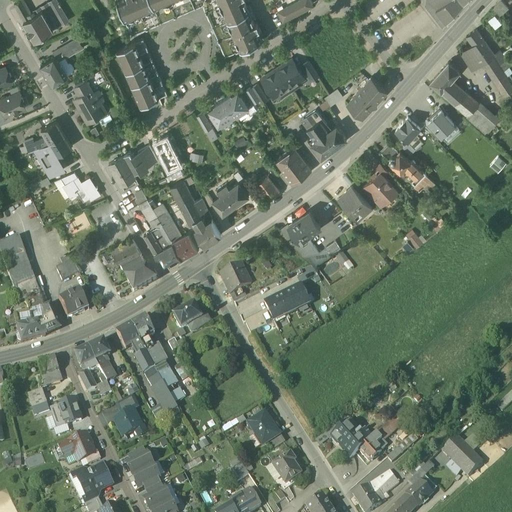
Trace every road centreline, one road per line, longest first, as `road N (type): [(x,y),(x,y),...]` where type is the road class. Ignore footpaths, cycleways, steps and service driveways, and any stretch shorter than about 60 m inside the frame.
road 1 (residential): [(88,154),(139,134),(338,0)]
road 2 (secondary): [(200,264),(308,186),(410,85)]
road 3 (residential): [(200,264),(324,474)]
road 4 (residential): [(59,343),(138,511)]
road 5 (residential): [(88,154),(0,7)]
road 6 (residential): [(165,286),(88,154)]
road 7 (secondary): [(59,343),(165,286)]
